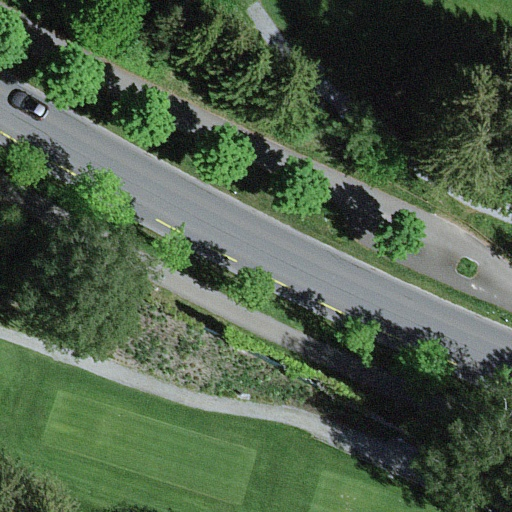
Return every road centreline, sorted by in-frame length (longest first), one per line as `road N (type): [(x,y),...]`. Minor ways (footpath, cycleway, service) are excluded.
road 1 (primary): [(511,358),(211,220),(0,101)]
road 2 (track): [(494,511),(465,486),(293,417),(202,404),(0,332)]
road 3 (track): [(511,147),(375,124),(230,6)]
road 4 (track): [(375,124),(480,199),(511,211)]
